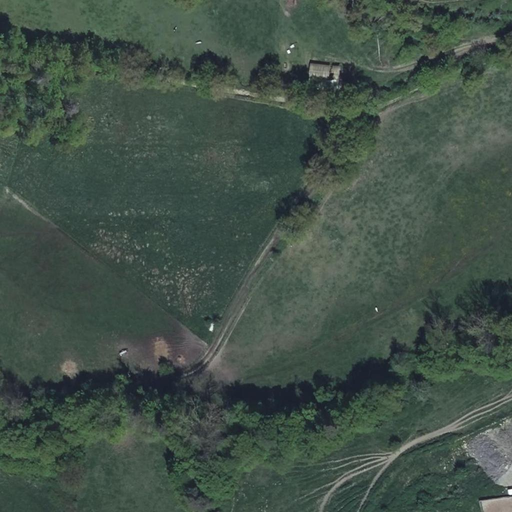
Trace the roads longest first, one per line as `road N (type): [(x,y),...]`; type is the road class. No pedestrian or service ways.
road 1 (track): [(393,94),(313,190),(268,254),(221,345),(194,373),(36,424),(0,420)]
road 2 (track): [(511,59),(367,103),(0,40)]
